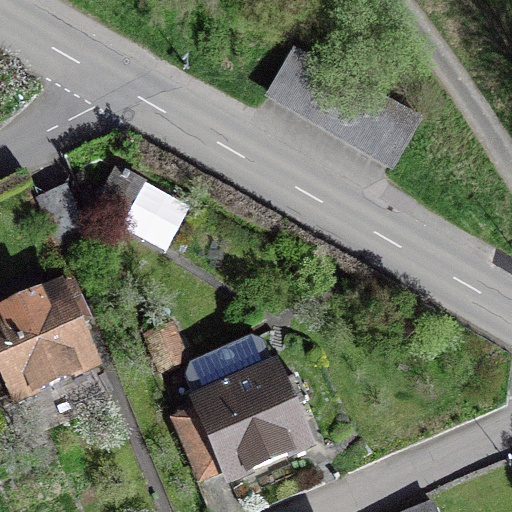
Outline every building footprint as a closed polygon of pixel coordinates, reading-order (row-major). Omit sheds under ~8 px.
[(293,54),(269,95),(393,167),(420,120),(293,54)] [(98,204),(123,217),(142,182),(117,169),(98,204)] [(37,202),(58,252),(88,240),(68,190),(37,202)] [(0,401),(13,396),(15,400),(93,366),(76,327),(88,321),(72,286),(0,318),(0,401)] [(143,326),(162,369),(183,361),(164,317),(143,326)] [(297,378),(281,385),(262,346),(251,339),(189,366),(186,379),(199,410),(174,421),(200,482),(225,471),(228,480),(306,446),(291,410),(307,403),(297,378)]
